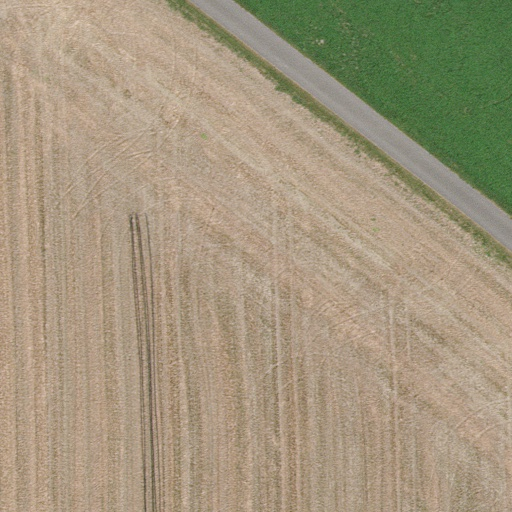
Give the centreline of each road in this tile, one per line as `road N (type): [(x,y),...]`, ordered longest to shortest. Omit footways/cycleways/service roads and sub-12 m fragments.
road 1 (track): [(511,240),(306,83)]
road 2 (track): [(202,0),(306,83)]
